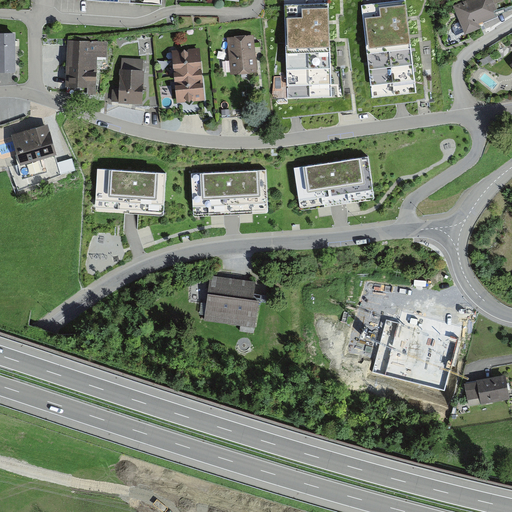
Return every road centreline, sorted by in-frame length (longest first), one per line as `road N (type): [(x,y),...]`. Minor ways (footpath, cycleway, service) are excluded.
road 1 (motorway): [(511,508),(237,433),(0,355)]
road 2 (residential): [(35,91),(104,122),(224,143),(475,115)]
road 3 (residential): [(407,230),(161,260),(83,302),(0,364)]
road 4 (motorway): [(0,386),(403,511)]
road 5 (residential): [(475,115),(480,145),(409,204),(407,230)]
road 6 (residential): [(475,115),(459,67),(468,51),(511,24)]
